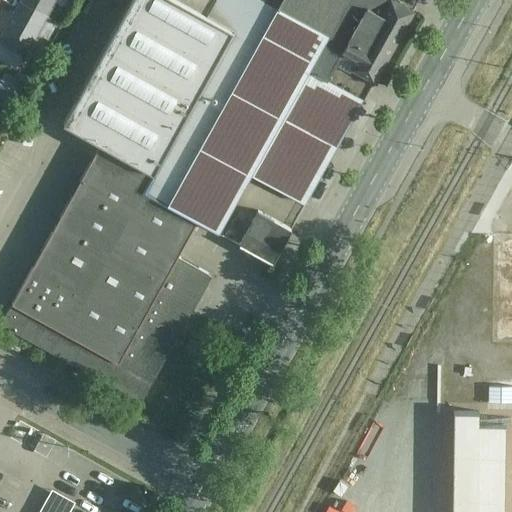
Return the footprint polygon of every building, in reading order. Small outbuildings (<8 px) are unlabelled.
[(48,16),(56,0),(22,0),(21,2),(48,16)] [(144,194),(196,224),(218,235),(251,178),(305,206),(366,103),(329,83),(345,57),(356,64),(353,70),(377,84),(417,12),(392,0),(177,0),(234,31),(164,159),(109,131),(101,146),(154,175),(144,194)] [(0,42),(25,56),(48,16),(21,2),(11,16),(4,13),(0,19),(0,31),(3,33),(0,38),(0,42)] [(0,328),(139,404),(212,278),(176,261),(196,224),(144,194),(154,175),(101,146),(0,328)] [(272,266),(290,233),(255,213),(236,246),(272,266)] [(511,344),(511,243),(498,244),(497,344),(511,344)] [(511,511),(511,421),(490,421),(490,409),(456,409),(456,511),(511,511)] [(57,486),(43,511),(73,511),(81,499),(57,486)]
